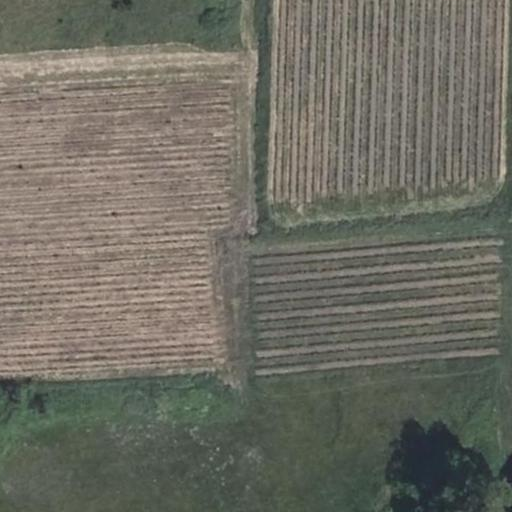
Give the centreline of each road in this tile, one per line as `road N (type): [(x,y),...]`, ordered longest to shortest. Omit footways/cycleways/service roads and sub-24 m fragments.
road 1 (track): [(511,375),(275,401),(244,379),(241,65),(0,78)]
road 2 (track): [(265,0),(257,228),(511,209)]
road 3 (track): [(0,384),(244,364)]
